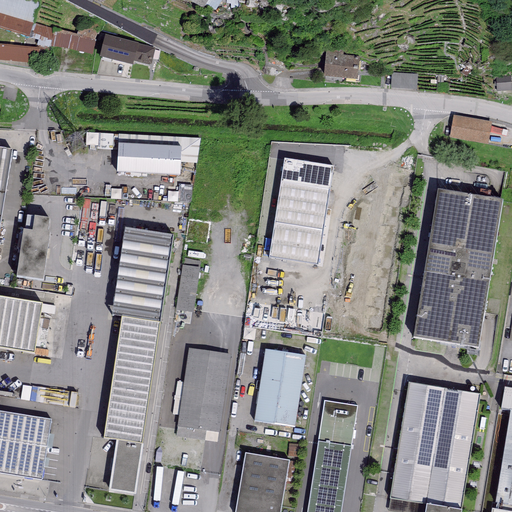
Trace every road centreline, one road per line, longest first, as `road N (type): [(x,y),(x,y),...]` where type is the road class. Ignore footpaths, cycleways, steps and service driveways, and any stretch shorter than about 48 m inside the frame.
road 1 (residential): [(250,96),(358,96),(511,117)]
road 2 (residential): [(0,72),(250,96)]
road 3 (unknown): [(215,511),(239,305)]
road 4 (unclassified): [(250,96),(232,68),(78,0)]
